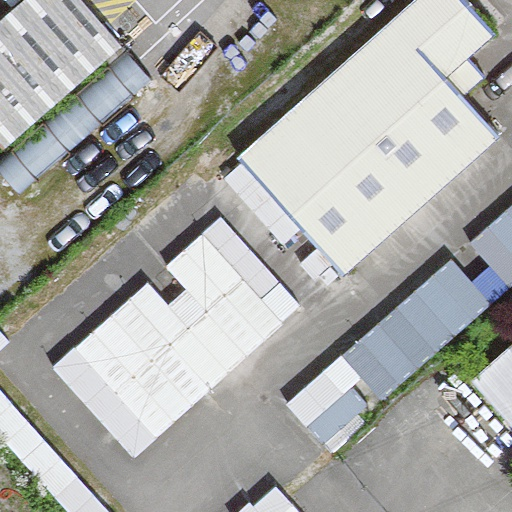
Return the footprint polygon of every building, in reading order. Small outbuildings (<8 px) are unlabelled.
[(30,0),(0,26),(0,133),(8,143),(122,45),(82,0),(30,0)] [(511,0),(424,0),(247,158),(348,273),(500,137),(466,99),(448,78),(470,58),(495,36),(504,46),(511,38),(511,10),(509,7),(511,4),(511,0)] [(511,207),(472,242),(474,244),(300,394),(339,438),(511,287),(511,207)] [(66,361),(149,451),(316,297),(235,209),(172,267),(170,265),(66,361)] [(322,511),(289,475),(247,511),(322,511)]
